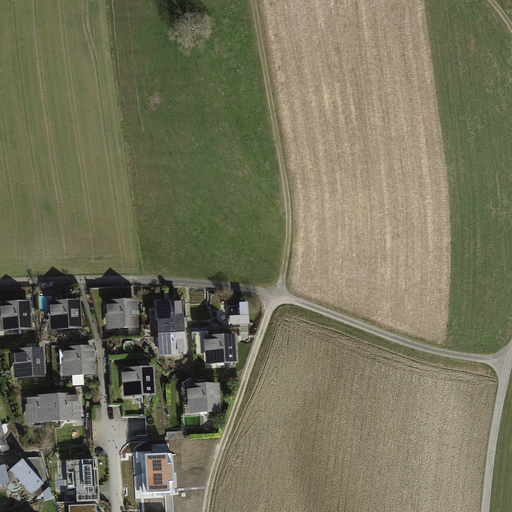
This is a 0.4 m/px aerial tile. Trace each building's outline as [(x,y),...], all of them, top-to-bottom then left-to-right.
[(80,299),(50,301),(51,316),(55,316),(56,329),(82,327),(80,299)] [(137,299),(106,300),(107,316),(112,316),(113,328),(138,327),(137,299)] [(167,300),(167,304),(157,305),(159,332),(184,330),(183,299),(167,300)] [(30,300),(0,301),(0,304),(1,317),(6,317),(7,330),(32,329),(30,300)] [(239,307),(230,307),(231,325),(249,324),(248,302),(239,302),(239,307)] [(208,327),(192,328),(194,353),(209,352),(210,363),(238,361),(236,333),(208,335),(208,327)] [(184,330),(159,332),(160,350),(171,350),(171,354),(186,353),(184,330)] [(93,345),(61,347),(62,362),(66,362),(67,375),(94,373),(93,345)] [(43,347),(12,349),(13,365),(18,365),(18,376),(45,375),(43,347)] [(153,366),(122,368),(123,384),(128,384),(129,396),(155,394),(153,366)] [(219,382),(188,384),(189,401),(193,401),(194,412),(221,411),(219,382)] [(80,393),(57,394),(58,420),(78,419),(77,408),(81,408),(80,393)] [(57,394),(26,396),(27,411),(31,411),(31,422),(58,420),(57,394)] [(94,493),(90,452),(67,454),(68,465),(76,464),(78,494),(94,493)] [(5,464),(0,464),(0,483),(4,482),(7,486),(16,478),(31,494),(44,484),(21,458),(11,466),(10,465),(5,466),(5,464)] [(49,487),(43,491),(45,498),(52,497),(49,487)] [(75,511),(81,511),(80,511),(96,511),(96,498),(72,500),(72,511),(75,511)]
